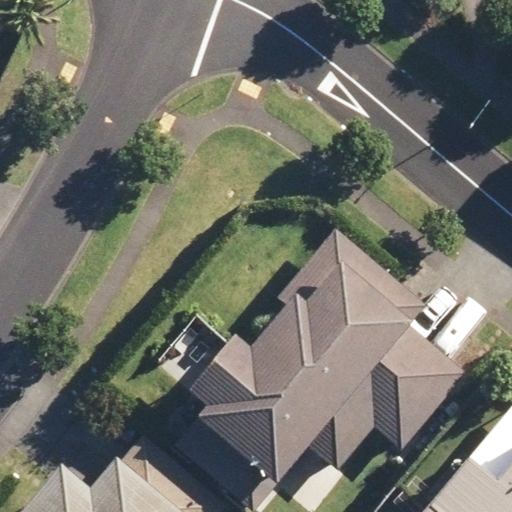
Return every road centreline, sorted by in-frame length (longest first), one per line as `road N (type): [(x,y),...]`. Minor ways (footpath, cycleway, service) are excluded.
road 1 (residential): [(234,0),(340,70),(511,218)]
road 2 (residential): [(0,309),(78,185),(153,0)]
